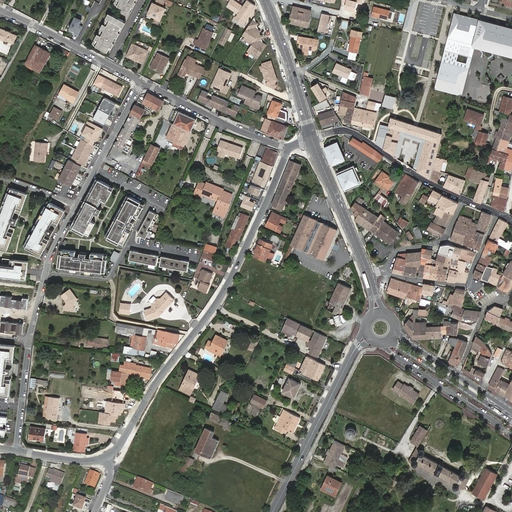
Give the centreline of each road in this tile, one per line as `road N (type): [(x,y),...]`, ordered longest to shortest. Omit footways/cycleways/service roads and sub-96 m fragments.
road 1 (tertiary): [(294,145),(216,304),(106,458)]
road 2 (tertiary): [(357,344),(272,511)]
road 3 (residential): [(311,138),(353,131),(462,199)]
road 4 (residential): [(294,145),(228,127),(140,81)]
road 5 (residential): [(140,81),(0,10)]
road 6 (tertiary): [(386,340),(511,421)]
road 7 (tertiary): [(311,138),(367,274)]
road 8 (residential): [(29,339),(49,253),(75,202)]
road 9 (tertiary): [(266,0),(311,138)]
road 10 (residential): [(75,202),(140,81)]
